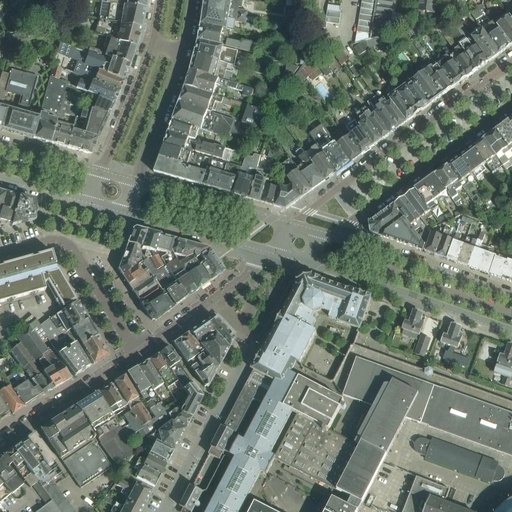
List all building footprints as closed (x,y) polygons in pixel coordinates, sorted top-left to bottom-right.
[(106,0),(106,3),(119,5),(119,1),(121,0),(126,1),(126,6),(144,9),(145,0),(106,0)] [(204,0),(204,11),(247,17),(248,14),(248,11),(239,10),(239,7),(241,7),(242,0),(204,0)] [(376,0),(371,40),(389,35),(391,27),(390,27),(392,17),(394,0),(376,0)] [(419,0),(418,11),(425,12),(425,16),(427,16),(427,18),(433,19),(434,14),(435,14),(436,0),(419,0)] [(101,2),(98,19),(99,19),(102,20),(116,24),(141,29),(141,28),(144,9),(126,6),(123,5),(122,9),(120,9),(120,11),(118,11),(119,5),(106,3),(101,2)] [(375,5),(361,3),(360,9),(374,11),(375,5)] [(374,11),(360,9),(360,15),(373,17),(374,11)] [(43,10),(36,15),(43,26),(50,21),(43,10)] [(247,17),(204,11),(201,24),(230,30),(230,31),(234,31),(235,22),(247,24),(247,21),(247,17)] [(340,19),(341,13),(340,13),(339,13),(327,11),(326,17),(340,19)] [(452,19),(453,12),(450,11),(450,14),(438,12),(436,23),(442,21),(447,20),(452,19)] [(483,15),(481,11),(478,11),(471,13),(476,20),(483,15)] [(68,13),(65,23),(71,25),(74,15),(68,13)] [(511,45),(511,19),(508,13),(500,19),(499,18),(494,22),(494,21),(493,22),(511,47),(511,45)] [(373,17),(360,15),(359,21),(372,23),(373,17)] [(99,19),(94,33),(106,37),(135,48),(141,29),(116,24),(102,20),(99,19)] [(372,23),(359,21),(358,26),(371,29),(372,23)] [(511,47),(493,22),(488,25),(489,26),(483,30),(482,30),(499,55),(511,47)] [(229,38),(230,31),(230,30),(201,24),(199,41),(227,47),(254,53),(255,43),(229,38)] [(371,29),(358,26),(357,32),(370,35),(371,29)] [(425,36),(424,30),(427,29),(426,26),(413,30),(419,38),(425,36)] [(499,55),(482,30),(470,39),(488,63),(499,55)] [(370,35),(357,32),(355,43),(370,39),(370,35)] [(458,45),(459,44),(452,35),(449,37),(450,39),(448,40),(454,48),(457,46),(458,48),(449,54),(448,55),(466,79),(477,71),(458,45)] [(129,66),(135,48),(106,37),(103,46),(107,48),(105,53),(89,47),(87,52),(129,66)] [(488,63),(470,39),(467,41),(465,39),(459,44),(458,45),(477,71),(488,63)] [(227,49),(227,47),(199,41),(195,56),(228,65),(234,66),(238,51),(227,49)] [(124,82),(129,66),(87,52),(60,42),(56,54),(65,57),(70,59),(69,59),(77,63),(124,82)] [(369,51),(363,43),(353,49),(358,57),(369,51)] [(325,52),(323,47),(310,45),(308,58),(325,52)] [(17,58),(18,51),(9,49),(7,56),(17,58)] [(56,54),(53,66),(61,69),(65,57),(56,54)] [(466,79),(448,55),(443,58),(443,59),(438,63),(437,62),(436,63),(454,88),(466,79)] [(226,71),(228,65),(195,56),(191,71),(190,72),(230,83),(233,73),(226,71)] [(306,65),(299,70),(306,79),(309,84),(322,74),(311,58),(305,62),(306,65)] [(454,88),(436,63),(433,66),(429,61),(421,68),(424,72),(425,72),(443,96),(454,88)] [(77,63),(74,74),(81,77),(119,93),(122,85),(124,82),(77,63)] [(58,80),(61,69),(53,66),(50,77),(58,80)] [(302,82),(306,79),(299,70),(291,81),(298,93),(303,90),(301,87),(304,85),(302,82)] [(25,108),(25,109),(26,106),(29,107),(36,78),(11,71),(10,75),(5,92),(20,96),(17,107),(9,105),(2,130),(17,134),(25,108)] [(0,129),(2,130),(9,105),(2,103),(5,92),(10,75),(1,72),(0,77),(0,129)] [(185,87),(185,88),(217,98),(218,97),(220,90),(228,92),(229,88),(242,92),(243,92),(242,96),(250,98),(253,90),(243,87),(244,86),(230,83),(190,72),(185,87)] [(425,72),(424,72),(423,73),(422,72),(413,79),(413,80),(431,105),(443,96),(425,72)] [(431,105),(413,80),(410,75),(396,86),(395,86),(398,90),(416,115),(431,105)] [(66,86),(67,84),(58,80),(50,77),(40,113),(33,139),(50,143),(57,120),(66,86)] [(119,93),(81,77),(79,80),(76,88),(87,92),(114,104),(119,93)] [(395,86),(396,86),(394,84),(390,87),(394,93),(388,98),(391,102),(390,102),(406,123),(416,115),(398,90),(395,86)] [(75,120),(77,110),(81,97),(69,93),(70,88),(66,86),(57,120),(50,143),(67,148),(75,120)] [(279,97),(285,89),(275,87),(272,95),(279,97)] [(236,109),(244,112),(245,107),(217,98),(185,88),(180,102),(212,113),(212,111),(215,112),(217,105),(215,105),(216,102),(236,109)] [(109,116),(114,104),(87,92),(87,93),(89,94),(88,98),(96,101),(92,111),(109,116)] [(286,103),(281,95),(272,108),(275,112),(286,103)] [(367,103),(374,113),(390,134),(398,129),(380,105),(375,98),(367,103)] [(406,123),(390,102),(388,104),(384,98),(382,100),(379,102),(381,105),(380,105),(398,129),(406,123)] [(236,121),(222,116),(222,117),(212,113),(180,102),(173,122),(210,134),(214,136),(214,134),(230,139),(236,121)] [(242,123),(242,124),(256,129),(256,128),(267,114),(245,107),(244,112),(246,112),(242,123)] [(40,113),(25,109),(25,108),(17,134),(33,139),(40,113)] [(390,134),(374,113),(372,116),(366,108),(361,111),(364,115),(382,140),(390,134)] [(79,151),(84,134),(90,113),(77,110),(75,120),(67,148),(79,151)] [(98,138),(108,118),(109,116),(92,111),(91,110),(90,113),(84,134),(98,138)] [(364,115),(361,111),(356,115),(362,123),(359,125),(358,125),(373,146),(382,140),(364,115)] [(358,125),(359,125),(355,120),(345,127),(350,133),(352,131),(353,133),(348,137),(361,155),(373,146),(358,125)] [(173,122),(169,133),(196,140),(198,134),(202,135),(203,133),(209,135),(210,134),(173,122)] [(511,126),(509,122),(497,130),(511,151),(511,126)] [(336,146),(337,145),(322,125),(309,134),(317,145),(337,173),(349,164),(336,146)] [(511,151),(497,130),(484,139),(503,165),(504,167),(506,170),(511,166),(505,156),(511,151),(511,152),(511,151)] [(247,154),(196,140),(169,133),(167,137),(164,145),(193,153),(193,151),(222,160),(224,155),(244,160),(247,155),(247,154)] [(91,153),(98,138),(84,134),(79,151),(89,154),(91,153)] [(361,155),(348,137),(345,139),(341,134),(334,139),(338,144),(337,145),(336,146),(349,164),(361,155)] [(503,165),(484,139),(474,147),(486,164),(492,173),(503,165)] [(209,158),(193,154),(193,153),(164,145),(159,159),(194,170),(194,168),(206,171),(209,158)] [(325,182),(337,173),(317,145),(305,154),(325,182)] [(483,166),(486,164),(474,147),(460,157),(476,178),(484,172),(486,174),(488,173),(483,166)] [(313,191),(325,182),(307,157),(305,154),(302,148),(301,149),(295,153),(304,165),(298,169),(297,169),(313,191)] [(249,199),(258,168),(257,168),(260,156),(255,154),(253,155),(253,157),(246,156),(247,155),(244,160),(242,167),(242,168),(232,194),(249,199)] [(476,178),(460,157),(448,166),(463,187),(462,187),(475,205),(478,202),(470,190),(474,187),(470,182),(476,178)] [(218,190),(226,163),(209,158),(206,171),(201,186),(218,190)] [(201,186),(206,171),(194,168),(194,170),(159,159),(154,172),(201,186)] [(242,168),(242,167),(226,163),(218,190),(232,194),(242,168)] [(293,163),(282,171),(292,185),(302,198),(308,194),(313,191),(297,169),(298,169),(294,163),(293,163)] [(455,192),(462,187),(463,187),(448,166),(435,175),(451,197),(450,197),(455,203),(461,199),(455,192)] [(265,185),(266,185),(269,172),(258,168),(249,199),(260,203),(265,185)] [(451,197),(435,175),(425,182),(441,204),(450,197),(451,197)] [(441,204),(425,182),(415,190),(430,212),(431,211),(441,204)] [(278,189),(266,185),(265,185),(260,203),(273,206),(278,189)] [(292,185),(288,188),(286,187),(279,186),(278,189),(273,206),(286,210),(290,207),(302,198),(292,185)] [(430,212),(415,190),(405,197),(430,231),(431,229),(427,224),(430,222),(428,219),(433,215),(431,211),(430,212)] [(11,225),(18,197),(6,193),(0,212),(0,221),(11,225)] [(35,221),(34,201),(18,197),(11,225),(11,226),(35,221)] [(430,231),(405,197),(394,205),(405,219),(413,230),(419,226),(420,229),(423,227),(425,229),(425,228),(429,233),(430,231)] [(405,219),(394,205),(370,223),(372,233),(381,237),(405,219)] [(449,218),(447,214),(438,219),(440,223),(449,218)] [(475,221),(463,217),(461,221),(473,226),(475,221)] [(413,230),(405,219),(381,237),(423,251),(425,246),(425,245),(413,230)] [(436,256),(446,227),(448,221),(437,226),(440,229),(438,235),(431,233),(424,252),(436,256)] [(454,241),(448,239),(451,229),(446,227),(436,256),(448,260),(454,241)] [(141,250),(146,232),(135,229),(132,230),(128,242),(135,245),(134,247),(137,247),(135,252),(141,253),(141,250)] [(480,271),(489,248),(481,245),(486,231),(482,230),(480,234),(477,242),(479,242),(470,268),(480,271)] [(155,252),(159,235),(146,232),(141,250),(146,251),(144,257),(146,260),(147,260),(148,261),(149,261),(150,258),(151,259),(150,259),(156,270),(162,266),(155,252)] [(459,264),(468,239),(466,238),(464,245),(458,243),(461,235),(456,234),(454,241),(448,260),(459,264)] [(171,251),(174,240),(159,235),(155,252),(157,253),(157,251),(166,254),(166,255),(161,258),(165,266),(176,260),(173,255),(171,251)] [(479,242),(477,242),(468,239),(459,264),(470,268),(479,242)] [(491,275),(498,253),(502,240),(497,239),(494,250),(489,248),(480,271),(491,275)] [(185,252),(188,243),(174,240),(171,251),(173,255),(181,257),(183,251),(185,252)] [(135,245),(128,242),(125,248),(135,251),(135,252),(137,247),(134,247),(135,245)] [(199,256),(209,250),(208,249),(188,243),(185,252),(183,251),(181,257),(185,259),(187,258),(193,255),(195,258),(199,256)] [(135,251),(125,248),(125,250),(118,269),(122,276),(138,266),(140,269),(143,267),(140,262),(134,262),(135,258),(134,256),(135,251)] [(223,270),(210,252),(209,250),(199,256),(204,262),(200,265),(211,281),(223,273),(222,272),(223,271),(223,270)] [(0,302),(45,290),(43,284),(47,282),(62,308),(76,300),(58,269),(59,268),(57,258),(54,259),(51,252),(37,256),(37,254),(30,256),(30,257),(2,265),(2,264),(0,264),(0,302)] [(502,279),(510,257),(498,253),(491,275),(502,279)] [(211,281),(200,265),(199,265),(195,259),(195,258),(193,255),(187,258),(185,259),(181,261),(179,259),(178,261),(177,261),(184,272),(191,268),(192,270),(195,268),(195,270),(186,276),(196,291),(202,287),(211,281)] [(511,282),(511,257),(510,257),(502,279),(511,282)] [(128,286),(148,273),(153,270),(149,264),(150,264),(148,261),(147,260),(146,260),(149,263),(143,267),(140,269),(138,266),(122,276),(128,286)] [(196,291),(186,276),(185,276),(176,261),(165,267),(186,298),(196,291)] [(186,298),(165,267),(165,266),(153,274),(174,307),(186,298)] [(132,291),(152,278),(148,273),(128,286),(132,291)] [(355,444),(328,430),(332,423),(333,423),(341,408),(340,408),(344,401),(329,393),(291,373),(297,362),(300,364),(317,332),(312,330),(316,320),(312,318),(314,313),(322,310),(330,313),(329,317),(338,320),(338,322),(360,329),(371,297),(350,289),(349,291),(319,280),(320,278),(312,276),(312,275),(297,281),(297,282),(294,289),(295,289),(282,314),(281,313),(275,324),(276,325),(263,349),(262,349),(251,369),(253,370),(224,427),(221,426),(211,447),(212,448),(209,454),(220,460),(225,451),(230,454),(230,455),(236,458),(207,511),(239,511),(261,471),(266,474),(275,459),(332,488),(355,444)] [(137,298),(157,284),(152,278),(132,291),(137,298)] [(158,297),(163,294),(157,284),(137,298),(142,305),(157,296),(158,297)] [(172,308),(163,294),(158,297),(157,296),(142,305),(151,321),(155,321),(160,317),(172,308)] [(70,331),(88,320),(77,302),(60,311),(48,319),(49,319),(54,327),(61,335),(68,331),(68,332),(70,331)] [(420,321),(422,315),(413,311),(409,322),(405,321),(402,330),(404,330),(402,335),(410,338),(412,333),(419,336),(422,328),(421,327),(423,322),(420,321)] [(25,321),(24,322),(27,327),(36,319),(32,315),(25,321)] [(218,367),(234,338),(213,316),(189,332),(198,343),(199,345),(203,350),(209,357),(218,367)] [(36,319),(27,327),(15,336),(21,343),(33,361),(42,354),(48,351),(42,342),(47,338),(44,334),(47,332),(40,325),(36,319)] [(54,327),(49,319),(40,325),(47,332),(54,327)] [(98,337),(88,320),(70,331),(80,347),(98,337)] [(459,335),(461,329),(451,325),(447,336),(444,335),(441,343),(458,349),(461,341),(460,341),(462,336),(459,335)] [(61,335),(54,327),(47,332),(44,334),(47,338),(50,343),(61,335)] [(83,351),(80,347),(70,331),(68,332),(68,331),(61,335),(50,343),(58,353),(58,354),(74,376),(89,367),(80,352),(83,351)] [(194,348),(199,345),(198,343),(196,345),(187,333),(180,339),(189,352),(194,348)] [(108,355),(104,348),(98,337),(80,347),(83,351),(84,350),(93,365),(108,355)] [(422,337),(415,356),(423,358),(430,340),(422,337)] [(180,339),(173,344),(187,363),(195,357),(195,356),(198,354),(203,350),(199,345),(194,348),(189,352),(180,339)] [(35,364),(33,361),(21,343),(10,352),(31,381),(42,373),(35,364)] [(511,346),(508,345),(504,356),(501,355),(498,363),(499,364),(499,366),(497,365),(494,373),(505,377),(511,379),(511,375),(511,370),(511,368),(511,346)] [(179,362),(169,346),(158,354),(168,370),(172,366),(178,375),(174,377),(177,382),(183,389),(191,383),(176,364),(179,362)] [(71,379),(50,350),(48,351),(42,354),(62,384),(71,379)] [(62,384),(42,354),(33,361),(35,364),(42,373),(54,388),(62,384)] [(168,370),(158,354),(149,360),(167,388),(177,382),(174,377),(174,378),(168,370)] [(212,379),(218,367),(209,357),(205,360),(202,355),(199,356),(198,354),(195,356),(195,357),(196,356),(203,367),(212,379)] [(448,356),(445,365),(451,367),(455,358),(448,356)] [(406,418),(417,422),(431,385),(356,358),(343,395),(374,407),(355,444),(385,459),(406,418)] [(0,366),(2,366),(7,372),(12,369),(5,359),(4,359),(0,359),(0,366)] [(162,385),(147,361),(137,368),(150,388),(152,391),(153,391),(162,385)] [(212,379),(203,367),(199,370),(195,365),(193,366),(191,365),(189,366),(204,386),(208,387),(212,379)] [(137,368),(127,374),(139,394),(143,399),(146,404),(149,409),(155,418),(151,420),(141,427),(142,429),(146,437),(147,437),(160,429),(159,425),(169,417),(164,409),(160,403),(156,397),(153,391),(152,391),(150,388),(137,368)] [(38,398),(26,382),(22,385),(20,382),(22,381),(16,373),(6,379),(14,389),(12,390),(13,391),(13,392),(25,407),(38,398)] [(42,373),(31,381),(42,396),(43,396),(54,388),(42,373)] [(13,391),(12,390),(2,376),(0,377),(0,399),(10,413),(11,413),(12,415),(25,407),(13,392),(13,391)] [(137,397),(125,376),(114,383),(124,399),(127,404),(137,397)] [(505,377),(502,385),(508,387),(511,379),(505,377)] [(124,399),(114,383),(110,385),(110,386),(104,390),(99,392),(98,392),(98,393),(114,419),(117,418),(114,413),(119,410),(116,405),(121,402),(120,401),(124,399)] [(202,397),(191,383),(183,389),(188,396),(197,407),(202,397)] [(441,389),(431,385),(417,422),(428,426),(428,427),(511,456),(511,413),(442,388),(441,389)] [(131,448),(96,393),(75,407),(87,423),(94,433),(102,444),(101,446),(111,460),(121,472),(134,454),(137,450),(132,447),(131,448)] [(197,407),(188,396),(180,410),(182,413),(191,418),(197,407)] [(151,420),(140,403),(141,403),(137,397),(127,404),(129,407),(131,411),(141,427),(151,420)] [(4,409),(0,402),(0,421),(8,416),(9,415),(4,409)] [(182,413),(180,410),(176,402),(164,409),(169,417),(172,422),(185,429),(191,418),(182,413)] [(97,443),(85,424),(87,423),(75,407),(40,430),(46,438),(80,489),(100,474),(104,472),(111,467),(96,444),(97,443)] [(141,427),(131,411),(124,416),(129,424),(121,429),(126,438),(134,433),(135,433),(137,432),(137,431),(142,429),(141,427)] [(176,446),(185,429),(172,422),(170,422),(160,429),(163,439),(176,446)] [(142,429),(137,431),(137,432),(142,439),(146,437),(142,429)] [(54,461),(34,434),(27,439),(42,460),(44,462),(48,468),(49,468),(52,465),(51,463),(54,461)] [(414,445),(414,447),(414,448),(415,450),(416,452),(417,453),(419,454),(426,456),(425,460),(491,484),(492,481),(495,482),(497,482),(499,482),(501,481),(502,480),(503,478),(504,476),(504,474),(504,472),(504,470),(503,469),(501,467),(499,466),(498,466),(499,463),(432,438),(431,441),(425,439),(423,439),(421,439),(419,439),(417,440),(416,441),(415,443),(414,445)] [(27,439),(19,444),(35,464),(37,467),(44,462),(42,460),(27,439)] [(166,465),(174,451),(160,444),(161,443),(155,441),(153,445),(150,444),(148,448),(142,445),(139,451),(141,452),(147,456),(166,465)] [(19,444),(12,449),(23,463),(27,468),(31,474),(33,476),(38,482),(41,487),(52,479),(56,476),(54,472),(46,478),(44,476),(40,471),(37,467),(35,464),(19,444)] [(362,503),(385,459),(355,444),(332,488),(336,490),(337,490),(352,497),(362,503)] [(23,463),(12,449),(4,455),(11,464),(18,473),(23,469),(24,470),(27,468),(26,468),(27,468),(23,463)] [(11,464),(4,455),(0,457),(0,481),(10,494),(11,495),(21,487),(7,468),(11,464)] [(160,476),(166,465),(147,456),(144,462),(137,458),(135,460),(137,461),(136,464),(160,476)] [(160,476),(136,464),(131,461),(128,466),(124,471),(129,474),(130,471),(129,470),(130,467),(139,472),(136,478),(154,488),(160,476)] [(51,471),(49,468),(48,468),(44,462),(37,467),(40,471),(44,476),(51,471)] [(32,486),(37,482),(33,476),(31,474),(23,480),(30,488),(32,486)] [(146,501),(152,492),(136,483),(133,488),(124,483),(127,478),(121,475),(114,485),(119,487),(122,489),(130,493),(146,501)] [(449,490),(416,477),(402,511),(511,511),(511,500),(511,501),(507,504),(503,507),(499,511),(498,511),(471,511),(445,502),(449,490)] [(55,484),(52,479),(41,487),(45,492),(55,484)] [(0,501),(10,494),(0,481),(0,501)] [(45,492),(41,487),(37,482),(32,486),(36,491),(46,505),(51,501),(48,497),(45,492)] [(58,489),(55,484),(45,492),(48,497),(58,489)] [(193,511),(203,492),(193,487),(191,486),(180,507),(183,508),(181,511),(193,511)] [(62,493),(58,489),(48,497),(51,501),(52,501),(62,493)] [(141,511),(146,501),(130,493),(122,489),(120,494),(122,495),(123,495),(128,498),(125,502),(141,511)] [(65,498),(62,493),(52,501),(55,506),(65,498)] [(140,511),(141,511),(125,502),(123,507),(115,503),(116,503),(105,497),(102,501),(113,508),(120,511),(140,511)] [(325,511),(357,511),(362,503),(352,497),(347,505),(333,498),(325,511)] [(68,503),(65,498),(55,506),(58,510),(68,503)] [(55,506),(52,501),(51,501),(46,505),(36,511),(59,511),(58,510),(55,506)] [(65,511),(72,507),(68,503),(58,510),(59,511),(65,511)] [(325,511),(272,511),(255,503),(250,511),(325,511)]
